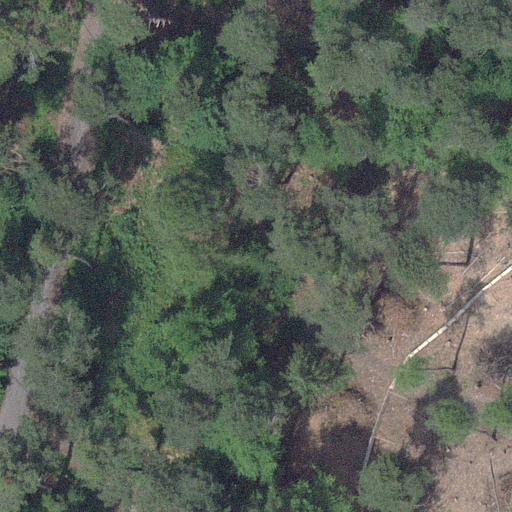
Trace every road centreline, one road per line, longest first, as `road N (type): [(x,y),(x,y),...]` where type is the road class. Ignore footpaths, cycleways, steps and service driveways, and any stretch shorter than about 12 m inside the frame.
road 1 (track): [(101,0),(60,245),(0,503)]
road 2 (track): [(22,390),(142,511)]
